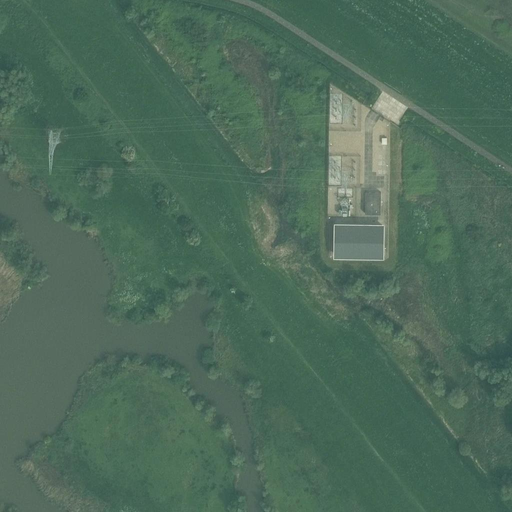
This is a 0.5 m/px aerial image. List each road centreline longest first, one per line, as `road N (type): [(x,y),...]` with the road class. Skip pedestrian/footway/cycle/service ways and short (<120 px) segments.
road 1 (track): [(420,511),(24,0)]
road 2 (track): [(323,0),(511,123)]
